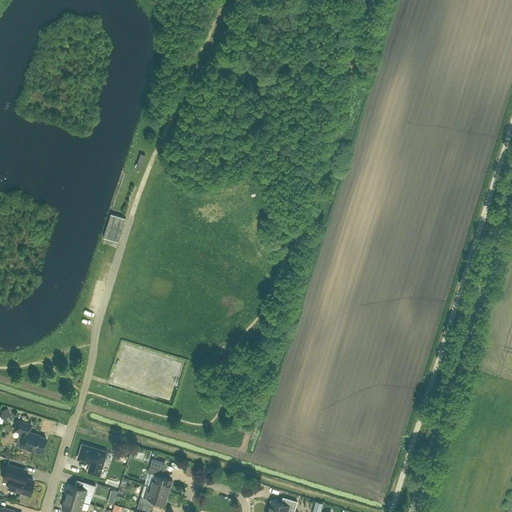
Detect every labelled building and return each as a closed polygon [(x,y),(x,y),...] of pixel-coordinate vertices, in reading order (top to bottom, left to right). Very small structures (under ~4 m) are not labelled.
[(118,242),(126,218),(111,214),(104,237),(105,237),(109,239),(118,242)] [(10,415),(7,407),(1,410),(0,413),(0,416),(1,419),(10,415)] [(46,438),(32,434),(33,433),(28,431),(31,424),(17,420),(14,430),(24,433),(23,438),(19,437),(17,444),(20,445),(20,446),(41,452),(46,438)] [(100,475),(107,451),(82,444),(78,458),(91,462),(88,471),(100,475)] [(130,450),(127,445),(122,449),(125,454),(130,450)] [(151,486),(169,491),(172,479),(160,476),(164,462),(152,458),(148,472),(155,474),(151,486)] [(33,480),(24,477),(26,470),(21,468),(7,464),(3,478),(10,481),(8,488),(28,494),(33,480)] [(66,496),(83,501),(86,494),(92,496),(96,485),(83,481),(81,487),(70,484),(66,496)] [(165,503),(169,491),(151,486),(145,484),(141,496),(139,501),(138,507),(149,511),(151,505),(153,499),(165,503)] [(81,508),(83,501),(66,496),(62,507),(73,511),(72,511),(87,511),(88,510),(81,508)] [(284,503),(271,499),(268,511),(269,511),(287,511),(288,510),(293,511),(295,511),(299,502),(286,498),(284,503)] [(113,503),(110,511),(119,511),(121,505),(113,503)]
